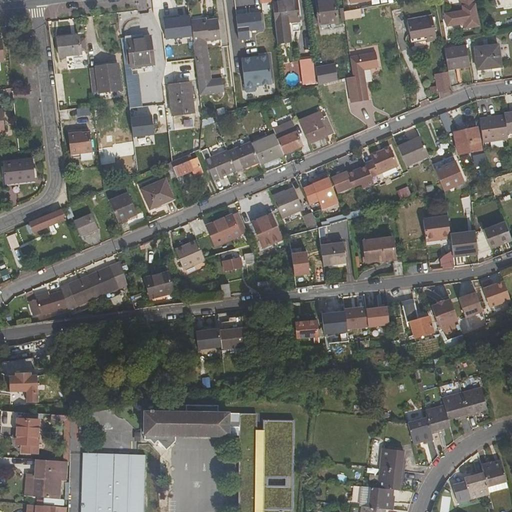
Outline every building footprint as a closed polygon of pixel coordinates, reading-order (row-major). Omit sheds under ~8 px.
[(349,0),(350,1),(343,2),(345,12),(360,10),(359,1),(367,0),(349,0)] [(389,0),(361,5),(362,9),(390,4),(389,0)] [(446,28),(463,25),(478,22),(474,0),(459,0),(460,1),(462,1),(463,12),(444,15),(446,28)] [(273,3),(277,43),(289,42),(288,32),(287,23),(300,22),(297,1),(288,2),(273,3)] [(319,25),(338,23),(335,1),(316,3),(319,25)] [(345,12),(346,21),(361,19),(360,10),(345,12)] [(252,32),(263,31),(261,14),(237,16),(240,41),(253,40),(252,32)] [(408,21),(411,44),(436,41),(432,18),(408,21)] [(220,40),(218,20),(192,23),(199,82),(211,80),(207,42),(220,40)] [(73,37),(57,39),(60,57),(82,54),(79,36),(73,37)] [(128,39),(132,68),(154,66),(151,36),(128,39)] [(502,68),(499,45),(474,48),(478,71),(502,68)] [(470,69),(467,48),(444,51),(448,73),(470,69)] [(364,70),(378,68),(376,54),(351,57),(354,78),(347,79),(351,103),(368,101),(364,70)] [(300,61),(304,87),(316,86),(313,59),(300,61)] [(95,68),(96,69),(90,70),(93,94),(122,91),(119,65),(95,68)] [(319,87),(338,81),(336,66),(316,69),(319,87)] [(157,106),(155,71),(145,72),(145,67),(139,68),(139,76),(134,77),(135,85),(143,85),(144,94),(146,94),(147,107),(157,106)] [(435,75),(438,93),(451,92),(448,73),(435,75)] [(191,83),(169,86),(173,116),(195,114),(191,83)] [(282,87),(254,95),(256,105),(261,104),(283,97),(282,87)] [(334,134),(324,111),(299,122),(309,145),(334,134)] [(456,131),(448,112),(439,116),(447,135),(456,131)] [(489,143),(508,141),(507,135),(504,116),(486,118),(486,120),(480,121),(483,142),(489,141),(489,143)] [(203,121),(203,128),(214,123),(212,118),(203,121)] [(275,135),(283,155),(303,147),(292,122),(282,126),(283,130),(274,134),(275,135)] [(454,133),(458,156),(481,151),(477,128),(454,133)] [(173,162),(179,159),(177,131),(169,131),(173,162)] [(68,135),(70,155),(92,152),(89,134),(87,134),(77,135),(77,134),(68,135)] [(283,155),(275,135),(252,145),(260,163),(261,166),(284,156),(283,155)] [(398,147),(406,167),(429,157),(421,137),(398,147)] [(193,140),(193,153),(201,150),(201,140),(193,140)] [(236,172),(237,173),(260,163),(252,145),(251,143),(228,153),(236,172)] [(371,157),(374,161),(366,164),(367,166),(372,178),(399,167),(391,148),(371,157)] [(127,177),(135,176),(132,151),(124,152),(127,177)] [(228,153),(228,151),(211,158),(205,160),(214,181),(220,179),(236,172),(228,153)] [(80,158),(80,161),(93,159),(92,152),(70,155),(71,159),(80,158)] [(149,170),(146,153),(134,155),(137,172),(149,170)] [(486,165),(484,153),(474,156),(477,172),(484,171),(483,166),(486,165)] [(195,176),(204,173),(197,158),(168,170),(172,180),(193,171),(195,176)] [(5,185),(35,181),(33,159),(2,162),(5,185)] [(435,172),(443,190),(464,184),(461,176),(456,163),(446,167),(444,161),(433,166),(435,172)] [(354,172),(359,184),(361,183),(364,188),(375,183),(372,178),(367,166),(354,172)] [(359,184),(354,172),(349,174),(348,172),(332,179),(338,193),(359,184)] [(313,182),(314,186),(305,190),(311,205),(320,202),(323,209),(338,203),(329,180),(322,182),(320,179),(313,182)] [(174,199),(166,180),(142,190),(150,210),(174,199)] [(303,210),(294,189),(273,197),(282,219),(303,210)] [(408,189),(398,193),(402,201),(412,196),(408,189)] [(136,212),(127,194),(109,201),(118,223),(130,218),(129,214),(136,212)] [(30,235),(66,220),(61,209),(27,224),(30,235)] [(363,216),(362,211),(345,215),(348,220),(363,216)] [(381,212),(382,221),(389,220),(388,212),(381,212)] [(247,231),(239,213),(210,225),(211,228),(207,230),(215,248),(221,245),(219,240),(231,235),(233,240),(248,234),(247,231)] [(281,233),(273,214),(251,223),(259,242),(281,233)] [(319,228),(312,214),(303,217),(309,231),(319,228)] [(74,222),(81,237),(98,230),(92,215),(74,222)] [(327,220),(328,222),(322,224),(323,227),(325,227),(348,220),(345,215),(327,220)] [(451,235),(448,216),(423,220),(426,243),(451,239),(451,235)] [(484,230),(490,249),(511,241),(505,222),(484,230)] [(478,255),(475,232),(451,235),(451,239),(453,258),(478,255)] [(12,250),(20,247),(15,235),(7,238),(12,250)] [(219,240),(221,245),(233,240),(231,235),(219,240)] [(296,287),(312,285),(308,247),(298,248),(297,235),(290,236),(296,287)] [(363,242),(366,264),(395,259),(392,238),(363,242)] [(175,250),(184,270),(206,261),(205,259),(197,241),(175,250)] [(346,264),(344,243),(321,246),(323,267),(346,264)] [(253,252),(244,254),(246,266),(255,265),(253,252)] [(442,268),(454,265),(452,253),(440,256),(442,268)] [(241,259),(224,262),(226,271),(242,268),(241,259)] [(68,308),(69,310),(128,286),(121,263),(61,288),(63,292),(68,308)] [(19,272),(24,283),(36,278),(32,267),(19,272)] [(174,293),(169,273),(146,279),(151,299),(174,293)] [(483,289),(490,308),(511,300),(504,281),(483,289)] [(231,297),(229,284),(221,285),(223,299),(231,297)] [(467,297),(460,299),(466,313),(481,307),(475,291),(465,294),(467,297)] [(68,308),(63,292),(29,302),(33,317),(41,315),(41,316),(68,308)] [(401,303),(405,315),(416,312),(413,299),(401,303)] [(444,303),(438,305),(432,307),(439,327),(458,321),(450,300),(444,303)] [(290,305),(291,316),(301,314),(300,304),(290,305)] [(410,324),(415,340),(435,334),(430,317),(410,324)] [(318,322),(296,324),(297,339),(319,337),(318,322)] [(222,351),(246,348),(244,328),(220,331),(222,347),(222,351)] [(220,331),(220,330),(195,333),(197,350),(222,347),(220,331)] [(311,359),(314,376),(324,374),(320,357),(311,359)] [(10,393),(27,393),(28,404),(39,404),(38,376),(32,377),(31,374),(16,374),(16,377),(10,378),(10,393)] [(244,383),(239,383),(238,377),(227,379),(228,390),(245,388),(244,383)] [(462,394),(469,417),(480,414),(480,411),(487,409),(481,388),(462,394)] [(445,407),(448,419),(458,417),(458,419),(469,417),(462,394),(443,399),(445,407)] [(163,413),(145,413),(145,440),(149,440),(155,445),(158,442),(167,451),(176,442),(176,436),(229,437),(229,414),(218,414),(219,406),(163,405),(163,413)] [(432,434),(442,432),(441,429),(450,426),(448,419),(445,407),(426,412),(428,419),(432,434)] [(259,414),(229,414),(229,437),(242,437),(241,504),(246,504),(247,453),(258,453),(258,435),(259,414)] [(53,420),(66,421),(65,437),(70,437),(71,416),(53,415),(53,420)] [(423,442),(424,443),(434,441),(432,434),(428,419),(408,424),(414,444),(423,442)] [(23,453),(37,454),(39,421),(19,420),(17,444),(23,444),(23,453)] [(294,511),(295,425),(265,425),(265,435),(258,435),(258,453),(247,453),(246,504),(241,504),(240,511),(294,511)] [(404,452),(383,449),(381,470),(404,472),(405,461),(403,460),(404,452)] [(144,511),(146,456),(83,454),(81,511),(144,511)] [(36,460),(34,497),(59,499),(61,481),(66,481),(67,462),(65,462),(36,460)] [(502,461),(492,464),(491,462),(481,465),(483,471),(489,494),(509,488),(502,461)] [(393,490),(400,491),(401,483),(403,483),(404,472),(381,470),(379,489),(393,490)] [(465,480),(471,499),(489,494),(483,471),(473,475),(473,477),(465,480)] [(386,510),(394,511),(395,500),(392,500),(393,490),(379,489),(372,488),(370,508),(386,510)]
